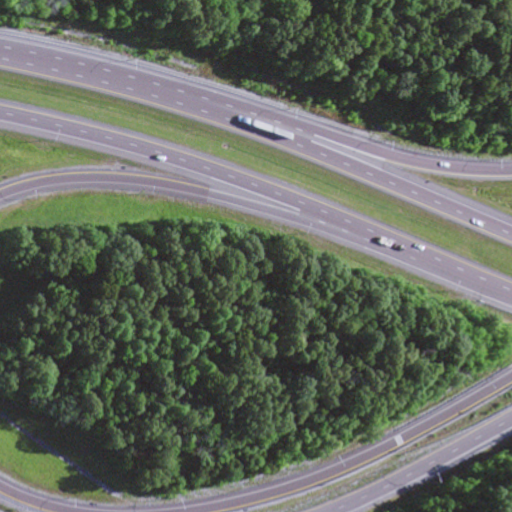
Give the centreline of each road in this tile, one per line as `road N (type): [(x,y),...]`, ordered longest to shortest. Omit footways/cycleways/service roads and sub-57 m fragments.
road 1 (motorway): [(511,381),(394,449),(226,509),(55,510),(0,490),(4,193),(77,178),(161,183),(395,243)]
road 2 (motorway): [(511,229),(216,115),(0,58)]
road 3 (motorway): [(511,173),(382,156),(151,86),(0,54)]
road 4 (motorway): [(0,116),(194,168),(395,243)]
road 5 (motorway): [(336,511),(511,422)]
road 6 (motorway): [(395,243),(511,289)]
